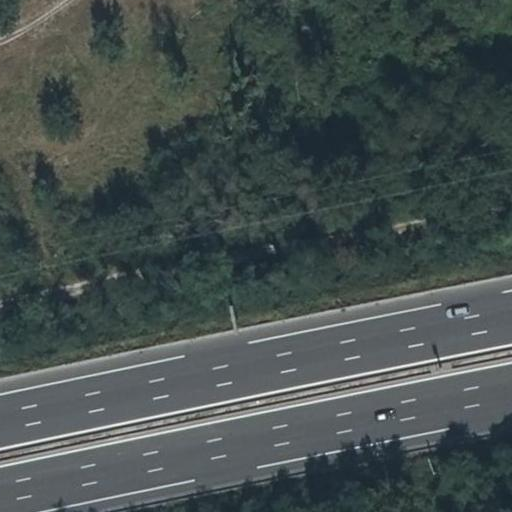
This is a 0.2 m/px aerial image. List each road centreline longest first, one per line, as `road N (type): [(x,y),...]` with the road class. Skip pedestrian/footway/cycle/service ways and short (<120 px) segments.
road 1 (track): [(511,209),(0,318)]
road 2 (motorway): [(511,322),(0,426)]
road 3 (motorway): [(0,497),(511,393)]
